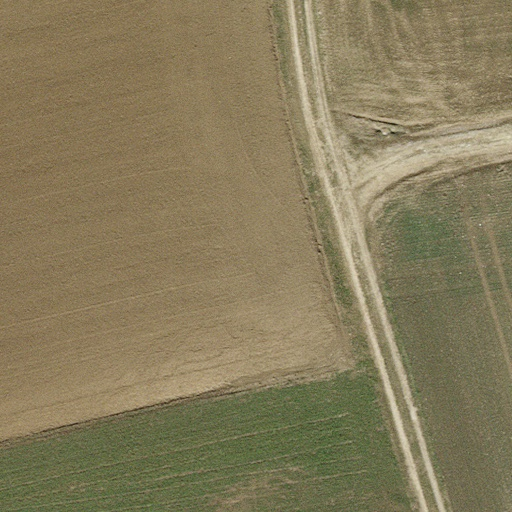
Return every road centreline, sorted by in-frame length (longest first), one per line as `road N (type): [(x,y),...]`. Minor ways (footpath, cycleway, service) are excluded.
road 1 (track): [(302,0),(334,173),(438,511)]
road 2 (track): [(511,138),(334,173)]
